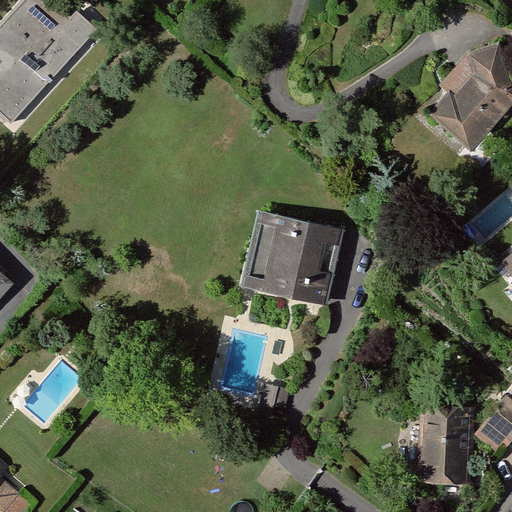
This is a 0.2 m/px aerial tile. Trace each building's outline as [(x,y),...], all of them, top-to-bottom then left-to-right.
[(0,110),(10,119),(93,27),(74,9),(67,16),(49,0),(16,0),(0,18),(0,110)] [(447,92),(428,111),(471,150),(511,102),(511,78),(498,40),(466,51),(473,71),(454,93),(449,89),(447,92)] [(473,71),(466,51),(437,84),(447,92),(449,89),(454,93),(473,71)] [(328,302),(343,226),(262,207),(242,281),(328,302)] [(511,251),(501,261),(511,273),(511,251)] [(0,293),(12,279),(0,268),(0,293)] [(289,388),(266,383),(259,411),(273,415),(275,405),(285,407),(289,388)] [(511,396),(509,394),(487,420),(511,440),(511,438),(511,396)] [(472,481),(476,405),(424,402),(420,478),(472,481)] [(0,511),(2,511),(20,492),(0,475),(0,511)] [(20,492),(2,511),(24,511),(33,502),(20,492)]
